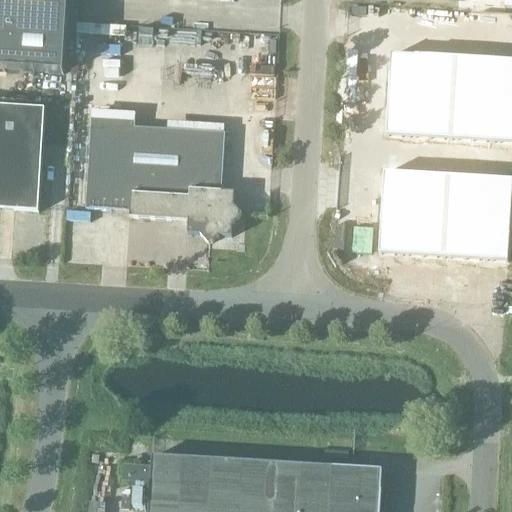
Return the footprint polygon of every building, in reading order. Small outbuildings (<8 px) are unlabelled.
[(68,0),(0,0),(0,70),(64,74),(68,0)] [(389,117),(511,123),(511,45),(394,39),(389,117)] [(0,108),(0,212),(39,215),(45,111),(0,108)] [(131,214),(130,220),(189,224),(188,237),(201,238),(210,248),(219,238),(232,239),(233,227),(243,218),(234,208),(235,195),(222,195),(225,136),(128,130),(129,124),(92,121),(87,212),(131,214)] [(381,232),(509,240),(511,203),(511,160),(386,153),(381,232)] [(381,511),(385,472),(155,459),(150,511),(381,511)]
